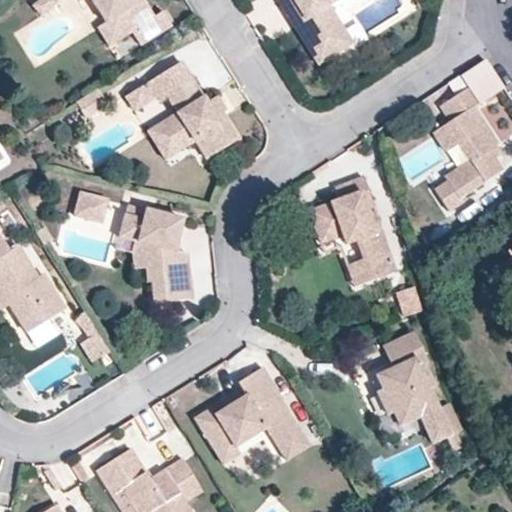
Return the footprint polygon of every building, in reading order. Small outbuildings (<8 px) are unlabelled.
[(56,0),(37,0),(34,3),(41,13),(56,0)] [(93,0),(107,21),(116,15),(127,33),(132,30),(140,43),(172,24),(163,10),(155,15),(145,0),(93,0)] [(328,4),(333,0),(278,0),(288,16),(299,9),(306,19),(295,26),(318,62),(330,55),(325,47),(347,34),(328,4)] [(306,19),(299,9),(288,16),(295,26),(306,19)] [(109,44),(127,33),(116,15),(107,21),(98,26),(109,44)] [(330,55),(352,41),(347,34),(325,47),(330,55)] [(239,137),(222,111),(213,96),(207,100),(181,60),(149,80),(158,94),(161,100),(168,96),(177,111),(161,121),(179,149),(195,138),(207,158),(239,137)] [(135,109),(158,94),(149,80),(126,95),(135,109)] [(493,143),(495,142),(471,106),(479,101),(468,84),(438,104),(448,119),(443,122),(455,140),(467,158),(442,175),(445,179),(432,188),(446,209),(460,200),(457,196),(497,170),(489,158),(483,150),(493,143)] [(107,102),(98,87),(76,101),(85,116),(107,102)] [(227,108),(217,93),(213,96),(222,111),(227,108)] [(179,149),(161,121),(148,129),(166,157),(179,149)] [(455,140),(443,122),(430,131),(442,149),(455,140)] [(489,158),(499,152),(493,143),(483,150),(489,158)] [(370,223),(358,192),(365,189),(361,177),(331,188),(336,200),(306,211),(317,242),(339,234),(342,244),(353,240),(360,259),(368,280),(392,271),(377,230),(373,231),(370,223)] [(103,222),(108,198),(81,191),(75,214),(103,222)] [(142,218),(145,208),(128,204),(125,214),(142,218)] [(175,250),(183,218),(145,208),(142,218),(125,214),(120,236),(137,240),(144,242),(147,267),(148,282),(152,281),(155,303),(192,298),(188,253),(175,250)] [(53,239),(45,226),(36,232),(44,245),(53,239)] [(0,286),(10,304),(28,331),(65,308),(43,273),(38,276),(19,245),(10,250),(0,234),(0,286)] [(147,267),(144,242),(137,240),(134,255),(135,268),(147,267)] [(428,257),(422,242),(409,250),(413,264),(428,257)] [(368,280),(360,259),(344,265),(352,286),(368,280)] [(10,304),(0,286),(0,305),(2,309),(10,304)] [(393,293),(400,317),(419,311),(411,287),(393,293)] [(435,408),(427,389),(432,387),(426,375),(421,376),(416,366),(425,361),(411,331),(387,343),(397,364),(390,368),(373,375),(379,389),(373,392),(384,415),(390,412),(396,426),(416,417),(429,444),(444,437),(450,451),(459,447),(452,433),(456,431),(444,404),(435,408)] [(110,350),(98,332),(81,342),(93,361),(110,350)] [(397,364),(387,343),(380,346),(390,368),(397,364)] [(299,434),(278,400),(279,400),(259,367),(235,382),(243,395),(242,396),(247,404),(236,411),(231,403),(212,414),(208,408),(192,418),(208,444),(224,433),(233,446),(263,427),(277,448),(299,434)] [(236,411),(247,404),(242,396),(231,403),(236,411)] [(220,463),(237,453),(233,446),(224,433),(208,444),(220,463)] [(284,460),(306,445),(299,434),(277,448),(284,460)] [(188,511),(182,501),(200,490),(180,459),(147,479),(128,448),(94,470),(109,494),(119,487),(134,511),(188,511)] [(134,511),(119,487),(109,494),(120,511),(134,511)]
